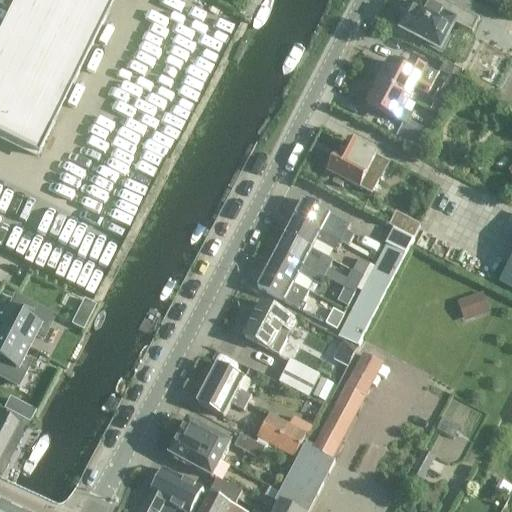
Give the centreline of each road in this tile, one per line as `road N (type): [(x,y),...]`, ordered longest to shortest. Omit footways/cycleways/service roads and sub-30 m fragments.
road 1 (unclassified): [(94,511),(362,0)]
road 2 (unknown): [(0,155),(35,171),(60,162),(141,0)]
road 3 (unknown): [(314,92),(509,198)]
